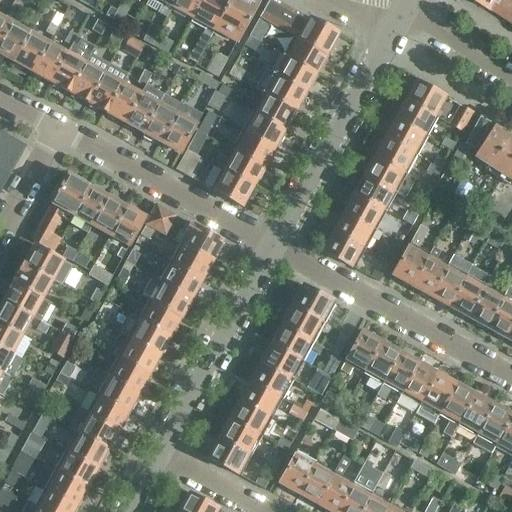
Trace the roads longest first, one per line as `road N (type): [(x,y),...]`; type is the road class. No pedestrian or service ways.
road 1 (residential): [(282,242),(46,118)]
road 2 (residential): [(511,374),(282,242)]
road 3 (residential): [(403,17),(282,242)]
road 4 (residential): [(282,242),(169,453)]
road 5 (residential): [(511,85),(403,17)]
